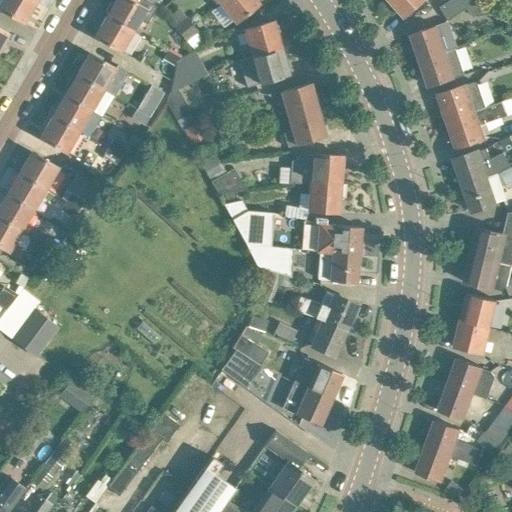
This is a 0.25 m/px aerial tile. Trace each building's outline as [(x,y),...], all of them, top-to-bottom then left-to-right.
[(0,8),(23,22),(35,2),(32,0),(0,0),(0,1),(0,8)] [(157,6),(146,0),(115,0),(114,2),(110,2),(106,9),(108,13),(107,14),(133,30),(139,19),(147,24),(157,6)] [(258,3),(256,0),(221,0),(219,2),(234,22),(258,3)] [(424,0),(389,0),(406,17),(424,0)] [(480,21),(490,5),(482,0),(453,0),(440,8),(449,22),(466,11),(480,21)] [(120,51),(133,30),(107,14),(94,36),(120,51)] [(180,33),(192,24),(186,16),(174,26),(180,33)] [(281,47),(273,21),(243,29),(251,56),(281,47)] [(430,27),(411,33),(420,60),(456,48),(447,21),(430,27)] [(197,30),(192,24),(180,33),(186,40),(197,30)] [(288,75),(281,47),(251,56),(243,58),(251,85),(288,75)] [(456,48),(420,60),(429,86),(448,80),(465,74),(456,48)] [(180,58),(168,50),(163,58),(174,65),(175,61),(180,58)] [(195,62),(190,52),(180,58),(175,61),(180,71),(195,62)] [(103,89),(115,68),(89,53),(76,74),(103,89)] [(150,80),(169,90),(173,82),(154,72),(150,80)] [(113,95),(103,89),(76,74),(76,75),(71,76),(68,81),(69,86),(64,95),(91,110),(101,116),(113,95)] [(317,109),(310,82),(281,90),(289,117),(317,109)] [(473,111),(485,107),(477,84),(477,83),(476,82),(475,82),(474,82),(473,82),(438,94),(447,120),(473,111)] [(151,85),(145,95),(157,103),(164,93),(151,85)] [(165,95),(177,119),(190,111),(178,88),(165,95)] [(78,131),(91,110),(64,95),(52,115),(78,131)] [(141,101),(137,109),(149,117),(154,109),(141,101)] [(478,125),(504,116),(500,102),(485,107),(473,111),(447,120),(456,147),(482,138),(478,125)] [(145,125),(149,117),(137,109),(132,117),(145,125)] [(325,136),(317,109),(289,117),(293,130),(283,132),(287,147),(325,136)] [(66,152),(78,131),(52,115),(40,136),(66,152)] [(195,120),(182,127),(192,145),(208,136),(198,118),(195,120)] [(111,139),(107,147),(119,155),(124,146),(111,139)] [(114,163),(119,155),(107,147),(102,156),(114,163)] [(490,159),(487,148),(480,150),(480,149),(453,158),(462,184),(490,175),(496,172),(509,166),(502,152),(490,159)] [(45,188),(57,167),(31,151),(18,172),(45,188)] [(214,153),(199,161),(205,171),(219,163),(214,153)] [(340,183),(342,156),(311,153),(298,157),(296,182),(308,181),(340,184),(340,183)] [(233,167),(210,180),(218,194),(245,188),(233,167)] [(32,209),(45,188),(18,172),(6,193),(32,209)] [(506,199),(496,172),(490,175),(462,184),(471,211),(506,199)] [(79,179),(73,190),(84,196),(91,185),(79,179)] [(346,184),(340,183),(340,184),(308,181),(306,209),(338,211),(339,198),(342,199),(344,196),(346,184)] [(78,208),(83,200),(70,192),(65,200),(78,208)] [(0,217),(20,230),(32,209),(6,193),(0,203),(0,217)] [(73,216),(78,208),(65,200),(60,209),(73,216)] [(240,200),(223,204),(231,219),(246,211),(240,200)] [(245,243),(262,244),(264,212),(246,211),(231,219),(245,243)] [(0,246),(8,251),(20,230),(0,217),(0,246)] [(358,254),(361,226),(319,223),(317,250),(320,251),(333,252),(358,254)] [(511,225),(506,226),(504,234),(477,227),(470,254),(499,261),(511,264),(511,225)] [(40,230),(35,239),(48,246),(53,238),(40,230)] [(43,254),(48,246),(35,239),(31,247),(43,254)] [(262,244),(245,243),(258,266),(265,268),(274,271),(277,246),(262,244)] [(356,282),(358,254),(333,252),(320,251),(317,278),(319,279),(330,280),(356,282)] [(505,286),(511,264),(499,261),(470,254),(464,281),(492,288),(500,290),(505,286)] [(290,288),(293,277),(282,274),(274,271),(265,268),(261,281),(276,285),(290,288)] [(261,281),(256,300),(271,304),(276,285),(261,281)] [(17,294),(3,286),(0,290),(0,294),(11,301),(17,294)] [(345,330),(354,309),(357,310),(359,306),(356,305),(357,304),(326,291),(320,303),(309,298),(302,313),(320,319),(345,330)] [(489,326),(496,299),(467,292),(464,304),(458,303),(455,318),(461,320),(489,326)] [(0,305),(5,309),(11,301),(0,294),(0,305)] [(13,339),(36,357),(59,327),(36,309),(13,339)] [(251,314),(247,324),(264,329),(267,319),(251,314)] [(334,355),(345,330),(320,319),(309,344),(334,355)] [(483,353),(489,326),(461,320),(454,347),(483,353)] [(273,333),(291,341),(296,329),(278,321),(273,333)] [(232,346),(235,348),(258,364),(268,350),(242,331),(232,346)] [(246,387),(261,366),(258,364),(235,348),(220,369),(246,387)] [(330,399),(342,374),(304,357),(293,382),(307,389),(306,389),(330,399)] [(481,367),(481,366),(457,358),(448,384),(472,392),(472,393),(485,398),(493,376),(491,371),(481,367)] [(76,377),(64,394),(85,410),(98,394),(76,377)] [(462,419),(472,393),(472,392),(448,384),(438,410),(462,419)] [(319,424),(330,399),(306,389),(302,400),(293,396),(287,410),(319,424)] [(511,407),(508,405),(498,421),(509,429),(511,424),(511,407)] [(136,472),(161,438),(166,442),(179,424),(163,412),(124,463),(136,472)] [(482,449),(455,440),(459,428),(435,419),(425,446),(449,454),(449,455),(476,465),(482,449)] [(499,442),(506,433),(492,423),(486,432),(499,442)] [(74,425),(68,433),(81,442),(87,435),(74,425)] [(275,429),(264,444),(286,460),(267,486),(293,505),(313,478),(297,467),(308,452),(275,429)] [(486,432),(480,441),(493,451),(499,442),(486,432)] [(41,489),(74,446),(64,439),(31,482),(41,489)] [(9,461),(18,468),(33,447),(24,440),(9,461)] [(440,480),(449,455),(449,454),(425,446),(416,472),(440,480)] [(216,511),(217,511),(225,500),(225,499),(234,487),(214,473),(220,463),(211,456),(171,511),(216,511)] [(119,495),(136,472),(124,463),(112,479),(107,486),(119,495)] [(69,464),(59,477),(70,485),(80,472),(69,464)] [(105,474),(100,481),(107,486),(112,479),(105,474)] [(8,475),(0,486),(0,511),(7,511),(25,488),(8,475)] [(465,490),(451,480),(445,489),(458,499),(465,490)] [(288,511),(293,505),(287,501),(267,486),(249,511),(242,511),(225,500),(217,511),(216,511),(288,511)] [(165,491),(158,501),(168,508),(175,498),(165,491)] [(42,511),(45,509),(47,510),(52,504),(56,497),(49,492),(45,499),(36,493),(32,499),(23,511),(42,511)]
